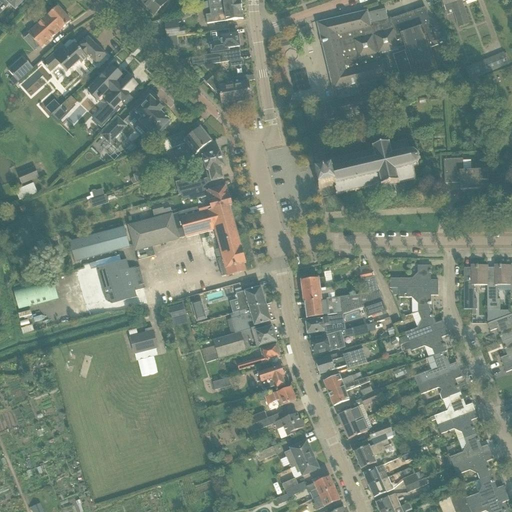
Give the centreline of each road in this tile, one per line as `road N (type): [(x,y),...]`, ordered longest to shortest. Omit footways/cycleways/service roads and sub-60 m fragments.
road 1 (residential): [(274,245),(293,338),(364,511)]
road 2 (residential): [(253,145),(96,0)]
road 3 (residential): [(504,444),(451,309),(447,242)]
road 4 (residential): [(274,245),(447,242)]
road 5 (residential): [(257,31),(270,127),(253,145)]
